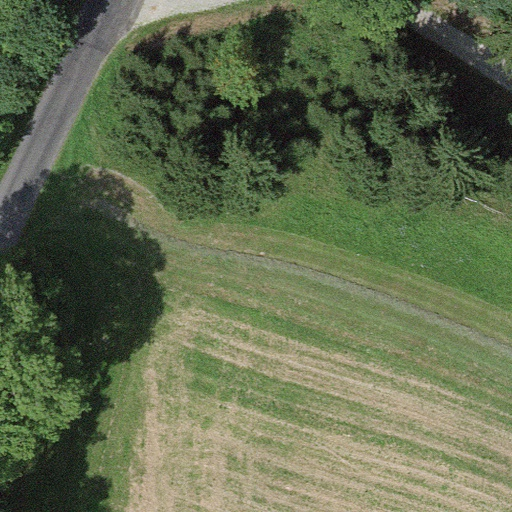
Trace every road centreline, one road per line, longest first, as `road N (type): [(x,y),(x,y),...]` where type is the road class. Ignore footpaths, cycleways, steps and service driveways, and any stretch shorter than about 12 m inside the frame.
road 1 (unclassified): [(104,0),(75,82),(0,235)]
road 2 (track): [(511,93),(359,0)]
